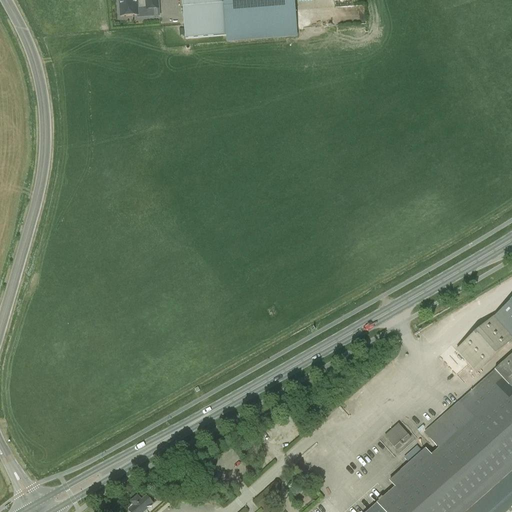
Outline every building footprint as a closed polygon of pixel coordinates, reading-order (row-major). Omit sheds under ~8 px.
[(118,0),(120,18),(138,17),(137,7),(146,7),(146,10),(159,9),(158,0),(118,0)] [(296,37),(296,30),(293,0),(181,0),(185,39),(226,36),(226,42),(296,37)] [(511,511),(511,301),(455,352),(476,374),(511,341),(511,356),(424,434),(439,450),(431,457),(425,450),(389,483),(394,489),(368,511),(511,511)] [(398,425),(384,437),(396,451),(410,439),(398,425)] [(308,477),(326,459),(316,449),(313,452),(309,449),(294,463),(308,477)] [(134,508),(129,511),(144,511),(152,506),(146,498),(141,503),(137,498),(131,504),(134,508)]
